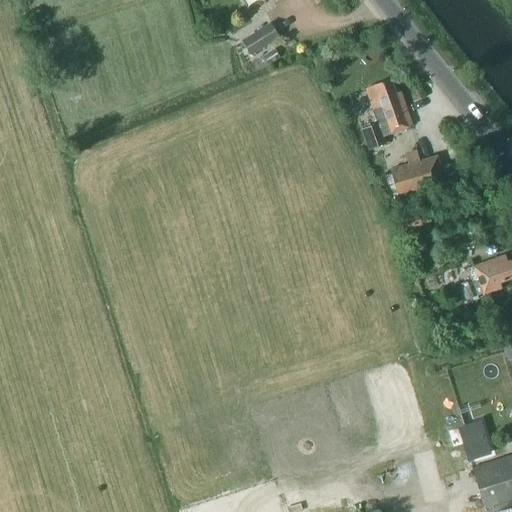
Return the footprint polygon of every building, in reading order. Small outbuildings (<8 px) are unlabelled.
[(25,13),(28,22),(41,17),(38,8),(25,13)] [(251,54),(278,37),(270,23),(243,40),(251,54)] [(323,47),(313,50),(315,60),(326,57),(323,47)] [(278,56),(274,49),(262,56),(267,63),(278,56)] [(383,133),(410,123),(397,90),(391,92),(385,78),(363,87),(368,101),(372,99),(377,112),(375,113),(379,123),(361,130),(369,149),(387,142),(383,133)] [(407,165),(391,170),(399,196),(444,183),(437,157),(421,161),(422,164),(408,168),(407,165)] [(401,214),(406,229),(429,222),(424,207),(401,214)] [(443,268),(471,258),(473,266),(470,267),(480,295),(497,289),(495,283),(511,277),(511,276),(506,261),(504,262),(502,256),(482,263),(479,255),(481,254),(470,224),(433,238),(443,268)] [(479,419),(456,426),(467,460),(490,453),(479,419)] [(474,486),(482,511),(511,501),(511,453),(472,467),(478,485),(474,486)]
